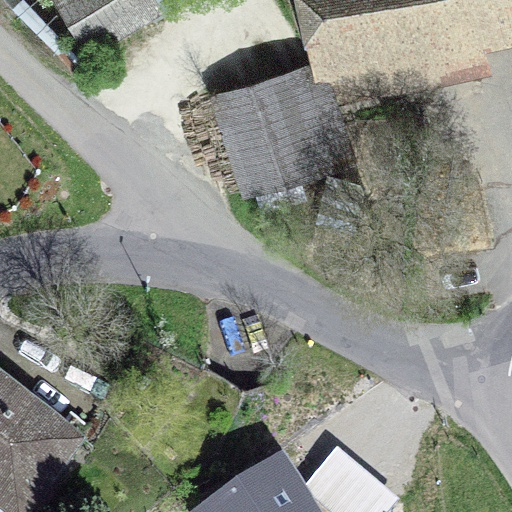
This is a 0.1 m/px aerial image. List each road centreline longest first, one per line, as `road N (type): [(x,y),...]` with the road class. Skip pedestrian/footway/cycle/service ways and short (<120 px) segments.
road 1 (unclassified): [(263,281),(0,53)]
road 2 (residential): [(263,281),(208,266),(93,255),(0,269)]
road 3 (unclassified): [(508,380),(263,281)]
